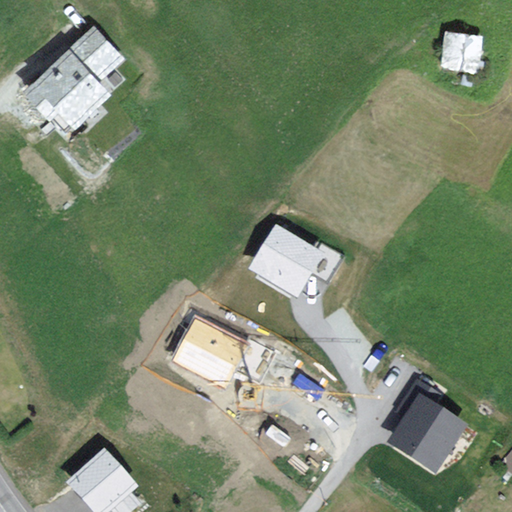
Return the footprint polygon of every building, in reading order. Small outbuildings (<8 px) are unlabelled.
[(120,59),(94,30),(56,63),(27,90),(50,115),(57,108),(73,126),(108,95),(95,81),(120,59)] [(480,38),(450,35),(446,65),(477,68),(480,38)] [(325,277),(338,255),(320,245),(317,251),(276,228),(255,266),(296,290),(305,274),(308,268),(325,277)] [(244,345),(195,321),(177,358),(226,381),(244,345)] [(439,394),(420,382),(403,408),(410,413),(408,416),(392,440),(434,469),(464,424),(433,403),(439,394)] [(100,511),(132,484),(104,452),(69,482),(78,493),(95,511),(100,511)]
